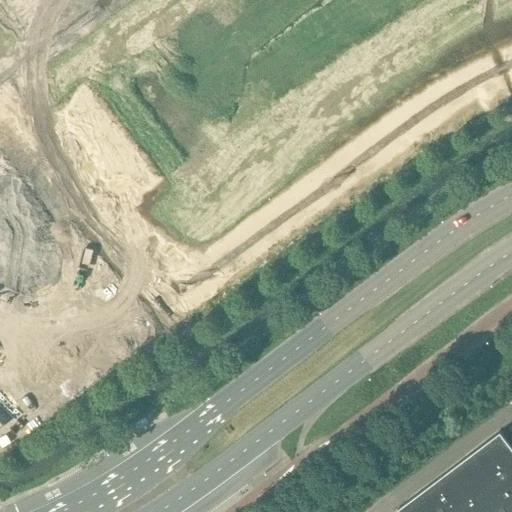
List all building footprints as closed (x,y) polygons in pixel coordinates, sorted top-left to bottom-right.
[(173,0),(170,3),(197,39),(219,23),(200,0),(173,0)] [(234,0),(200,0),(219,23),(240,7),(234,0)] [(272,0),(280,10),(289,3),(286,0),(272,0)] [(368,0),(375,8),(381,4),(378,0),(368,0)] [(403,0),(386,13),(412,48),(429,35),(403,0)] [(403,0),(429,35),(447,23),(432,0),(403,0)] [(458,0),(432,0),(447,23),(465,12),(458,0)] [(458,0),(465,12),(483,3),(486,1),(485,0),(458,0)] [(335,9),(329,13),(336,23),(340,20),(347,30),(349,27),(335,9)] [(329,13),(326,15),(340,34),(347,30),(340,20),(336,23),(329,13)] [(369,24),(368,25),(395,61),(412,48),(386,13),(370,25),(369,24)] [(252,21),(248,24),(255,34),(264,27),(256,15),(250,19),(252,21)] [(368,25),(351,38),(376,72),(378,71),(378,72),(392,61),(393,62),(395,61),(368,25)] [(301,35),(294,39),(302,49),(305,46),(312,56),(315,53),(301,35)] [(351,38),(333,51),(360,87),(362,86),(361,85),(375,74),(376,72),(351,38)] [(294,39),(292,41),(306,60),(312,56),(305,46),(302,49),(294,39)] [(333,53),(317,65),(343,100),(360,87),(333,51),(332,52),(333,53)] [(206,52),(201,56),(209,68),(218,62),(211,52),(207,55),(206,52)] [(161,53),(142,67),(147,73),(156,66),(154,63),(163,56),(161,53)] [(156,66),(147,73),(149,76),(168,62),(163,56),(154,63),(156,66)] [(124,60),(89,86),(103,104),(137,78),(124,60)] [(266,60),(260,65),(267,75),(271,72),(278,82),(281,79),(266,60)] [(260,65),(257,67),(271,86),(278,82),(271,72),(267,75),(260,65)] [(300,77),(299,78),(326,113),(343,100),(317,65),(301,77),(300,77)] [(137,78),(103,104),(104,105),(115,120),(151,93),(150,92),(149,93),(137,78)] [(299,78),(282,90),(307,124),(309,123),(309,124),(323,113),(324,114),(326,113),(299,78)] [(186,85),(167,100),(171,106),(181,99),(178,95),(188,88),(186,85)] [(232,87),(225,91),(233,101),(236,98),(243,107),(246,105),(232,87)] [(181,99),(171,106),(173,109),(192,94),(188,88),(178,95),(181,99)] [(282,90),(264,103),(291,139),(293,138),(292,137),(306,126),(307,124),(282,90)] [(225,91),(223,93),(237,112),(243,107),(236,98),(233,101),(225,91)] [(151,93),(115,120),(116,122),(117,121),(127,134),(128,134),(129,135),(163,109),(151,93)] [(264,105),(248,117),(274,152),(291,139),(264,103),(263,104),(264,105)] [(163,109),(129,135),(130,137),(129,137),(139,151),(140,153),(175,126),(163,109)] [(248,117),(230,131),(255,165),(256,164),(257,165),(274,152),(248,117)] [(210,118),(191,132),(196,139),(205,131),(203,128),(212,121),(210,118)] [(205,131),(196,139),(198,141),(217,127),(212,121),(203,128),(205,131)] [(175,126),(140,153),(152,169),(186,143),(175,128),(176,127),(175,126)] [(240,146),(204,173),(219,193),(249,171),(248,170),(255,165),(230,131),(229,131),(240,146)] [(226,139),(214,148),(219,154),(231,145),(226,139)] [(186,143),(152,169),(164,185),(199,159),(186,143)] [(0,314),(5,321),(60,279),(55,273),(78,256),(0,152),(0,203),(37,255),(0,283),(0,314)] [(199,159),(164,185),(188,217),(219,193),(204,173),(188,184),(181,175),(200,161),(199,159)] [(511,511),(511,446),(500,431),(398,508),(401,511),(511,511)]
